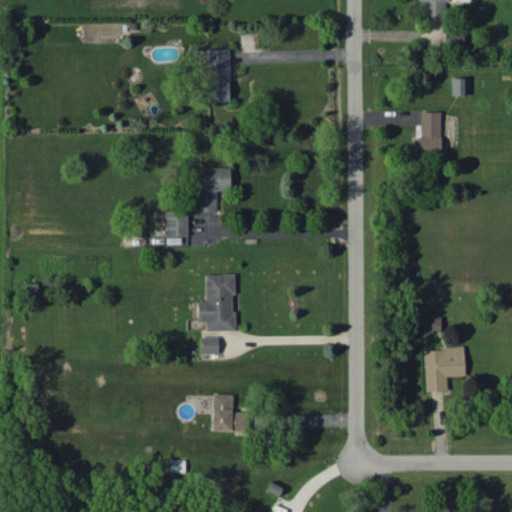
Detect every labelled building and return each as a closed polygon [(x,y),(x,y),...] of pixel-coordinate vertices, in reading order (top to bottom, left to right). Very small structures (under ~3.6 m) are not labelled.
[(448,0),(417,0),(418,1),(426,0),(426,19),(445,19),(445,1),(448,1),(448,0)] [(229,101),(230,49),(205,48),(205,100),(229,101)] [(451,95),(466,95),(466,77),(451,78),(451,95)] [(440,111),(418,111),(419,153),(441,152),(440,111)] [(230,167),(194,167),(195,212),(216,211),(216,190),(230,190),(230,167)] [(188,236),(188,211),(166,211),(166,236),(188,236)] [(233,330),(234,274),(205,273),(205,300),(198,300),(197,321),(206,321),(206,330),(233,330)] [(440,316),(423,316),(424,331),(440,331),(440,316)] [(218,336),(200,337),(201,353),(218,352),(218,336)] [(464,375),(463,347),(423,348),(425,391),(447,390),(446,376),(464,375)] [(242,430),(243,411),(231,411),(232,394),(212,393),(211,429),(242,430)] [(184,460),(170,459),(169,471),(184,472),(184,460)]
